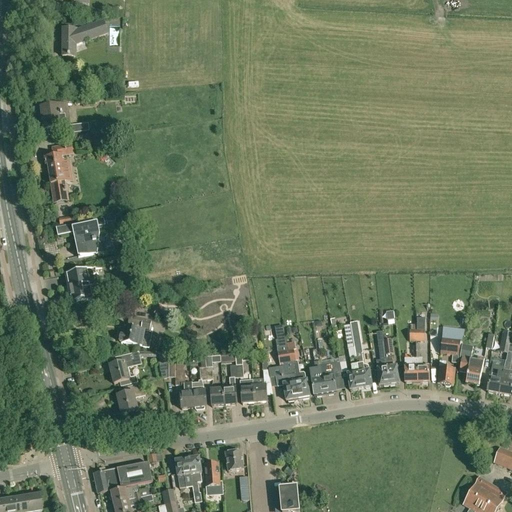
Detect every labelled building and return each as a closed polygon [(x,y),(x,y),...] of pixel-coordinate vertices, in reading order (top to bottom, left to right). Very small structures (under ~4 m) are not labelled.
[(104,22),(80,30),(77,31),(77,30),(63,30),(63,58),(76,58),(77,49),(75,49),(75,46),(108,34),(104,22)] [(56,129),(57,136),(89,132),(88,125),(71,127),(68,105),(42,109),(45,130),(56,129)] [(55,157),(46,159),(47,167),(49,166),(54,200),(68,198),(66,183),(73,182),(72,174),(70,165),(69,162),(64,163),(63,156),(74,155),(72,146),(71,146),(70,140),(62,141),(63,147),(53,149),(55,157)] [(63,226),(79,223),(77,215),(61,218),(63,226)] [(101,235),(99,229),(105,227),(104,219),(75,225),(58,229),(60,238),(74,235),(75,240),(73,240),(73,241),(75,240),(76,244),(67,246),(67,247),(76,245),(79,257),(69,259),(69,260),(79,258),(79,259),(98,255),(101,235)] [(66,288),(70,287),(71,296),(73,296),(73,300),(61,302),(61,303),(72,301),(73,303),(92,300),(90,288),(99,286),(96,270),(68,275),(70,286),(64,287),(65,291),(66,291),(66,288)] [(172,321),(176,315),(157,306),(151,313),(157,317),(159,314),(172,321)] [(121,336),(120,344),(122,344),(122,345),(126,346),(127,347),(132,349),(133,347),(142,349),(146,332),(150,333),(151,329),(148,328),(149,322),(131,318),(128,329),(125,328),(123,337),(121,336)] [(425,343),(425,330),(425,320),(417,320),(417,330),(415,330),(416,343),(425,343)] [(356,325),(350,326),(352,337),(353,342),(355,355),(361,354),(359,341),(356,325)] [(285,377),(276,378),(277,388),(284,387),(286,402),(288,402),(299,400),(292,363),(295,363),(293,351),(287,352),(286,344),(283,327),(275,328),(277,341),(276,341),(278,354),(277,354),(280,368),(283,367),(285,377)] [(442,340),(441,355),(453,356),(452,364),(458,365),(461,343),(464,343),(465,332),(444,329),(442,340)] [(492,351),(494,337),(488,336),(486,350),(492,351)] [(352,337),(347,338),(349,356),(351,355),(352,361),(350,362),(352,375),(348,376),(350,392),(352,392),(353,393),(356,392),(357,391),(361,390),(356,360),(355,355),(353,342),(352,337)] [(316,342),(315,342),(316,348),(317,352),(324,351),(322,341),(321,341),(316,342)] [(390,342),(383,342),(385,355),(385,356),(391,356),(392,355),(390,342)] [(471,361),(473,348),(462,346),(460,360),(462,361),(460,372),(468,374),(466,384),(479,387),(484,360),(477,359),(476,362),(471,361)] [(295,363),(292,363),(299,400),(303,400),(305,401),(307,400),(308,399),(310,398),(307,382),(305,382),(304,375),(303,374),(299,375),(297,362),(299,362),(297,350),(296,351),(293,351),(295,363)] [(121,386),(121,388),(126,387),(130,386),(139,384),(137,378),(129,380),(127,370),(134,368),(142,366),(140,358),(151,358),(151,353),(138,353),(110,360),(112,366),(110,367),(112,373),(112,376),(115,385),(117,385),(120,384),(121,386)] [(159,353),(159,358),(159,366),(169,366),(169,365),(169,353),(159,353)] [(503,372),(499,396),(511,398),(511,391),(511,372),(509,372),(511,357),(511,356),(511,354),(508,353),(507,354),(507,356),(506,363),(505,368),(504,368),(503,372)] [(419,360),(419,354),(413,354),(413,360),(405,360),(405,385),(413,384),(413,386),(417,386),(417,384),(416,360),(419,360)] [(235,357),(236,367),(237,380),(244,379),(242,356),(235,357)] [(391,356),(385,356),(386,361),(390,387),(395,387),(395,386),(399,385),(397,368),(392,369),(391,356)] [(362,359),(356,360),(361,390),(365,390),(366,391),(369,390),(370,389),(372,388),(369,372),(368,367),(364,366),(363,366),(362,359)] [(423,360),(419,360),(416,360),(417,384),(429,384),(429,369),(428,368),(423,369),(423,360)] [(490,379),(487,393),(499,396),(503,372),(504,368),(505,368),(506,363),(494,360),(492,368),(490,379)] [(181,411),(194,410),(193,391),(192,385),(192,384),(185,384),(185,372),(182,372),(177,370),(181,361),(175,361),(175,365),(169,365),(169,380),(175,380),(175,387),(181,387),(182,395),(180,395),(181,411)] [(322,396),(325,396),(320,368),(320,365),(319,361),(314,362),(315,371),(317,381),(312,382),(314,397),(317,397),(318,398),(321,398),(322,396)] [(380,361),(376,362),(377,371),(379,387),(384,387),(384,388),(390,387),(386,361),(380,361)] [(345,388),(343,377),(342,374),(340,364),(340,362),(320,365),(320,368),(325,396),(328,395),(330,396),(333,396),(334,394),(336,394),(335,390),(345,388)] [(438,385),(438,386),(445,386),(445,388),(449,388),(451,387),(453,387),(452,387),(454,371),(446,369),(446,363),(439,363),(438,377),(440,377),(439,385),(438,385)] [(166,394),(163,381),(163,380),(152,383),(154,391),(158,391),(159,396),(166,394)] [(223,389),(225,407),(237,407),(235,380),(231,380),(230,380),(231,388),(223,389)] [(242,406),(255,405),(254,389),(253,382),(240,383),(241,390),(242,406)] [(192,385),(193,391),(194,410),(195,410),(195,411),(197,413),(204,412),(205,411),(205,409),(206,409),(205,390),(204,390),(204,388),(202,383),(199,383),(199,384),(192,385)] [(117,397),(119,403),(122,416),(138,412),(136,400),(146,397),(143,385),(124,390),(125,395),(117,397)] [(254,389),(255,405),(267,404),(267,398),(266,388),(254,389)] [(225,407),(223,389),(215,389),(215,392),(211,392),(212,408),(225,407)] [(494,464),(504,468),(510,453),(500,449),(494,464)] [(228,473),(243,471),(240,453),(226,455),(228,473)] [(157,464),(156,456),(149,457),(150,465),(157,464)] [(193,489),(195,502),(195,505),(202,504),(201,495),(199,495),(198,489),(197,484),(203,483),(201,475),(199,459),(188,461),(190,477),(192,487),(193,489)] [(186,488),(192,487),(190,477),(188,461),(175,463),(180,490),(186,490),(186,488)] [(93,476),(98,496),(152,484),(148,465),(117,471),(117,470),(99,475),(93,476)] [(205,466),(206,482),(207,487),(220,486),(218,465),(205,466)] [(463,506),(473,511),(478,511),(493,488),(480,479),(463,506)] [(248,480),(240,481),(241,493),(249,492),(248,480)] [(113,501),(114,505),(135,500),(135,502),(142,500),(141,494),(139,495),(138,488),(112,494),(112,495),(110,495),(109,497),(110,501),(111,502),(113,501)] [(496,511),(507,496),(493,488),(478,511),(496,511)] [(299,511),(298,489),(280,490),(282,511),(299,511)] [(166,506),(176,504),(174,492),(164,494),(166,506)] [(42,511),(40,495),(27,497),(29,511),(42,511)] [(3,511),(16,511),(14,499),(12,499),(12,497),(6,498),(7,500),(2,501),(3,511)] [(16,511),(29,511),(27,497),(14,499),(16,511)] [(135,502),(135,500),(114,505),(115,511),(131,511),(130,508),(143,505),(146,505),(144,499),(142,500),(135,502)]
